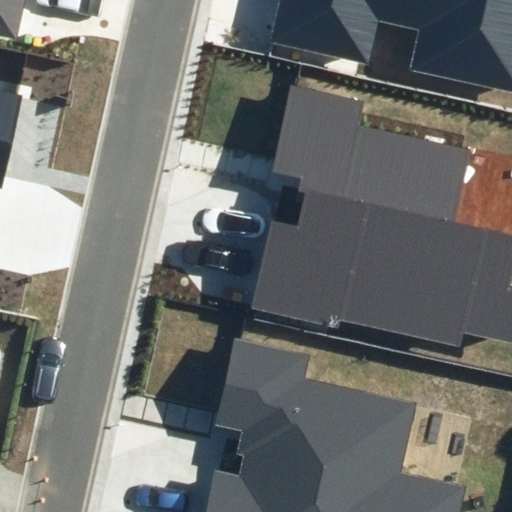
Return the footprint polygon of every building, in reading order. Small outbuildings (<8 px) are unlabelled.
[(0,0),(0,35),(16,39),(24,0),(0,0)] [(412,66),(511,89),(511,0),(278,0),(269,39),(366,62),(377,17),(421,28),(412,66)] [(333,314),(459,341),(461,330),(511,340),(511,289),(505,288),(511,258),(511,236),(452,223),(469,146),(361,123),(366,101),(291,84),(271,172),(300,178),(298,187),(283,184),(275,220),(271,219),(251,308),(330,325),(333,314)] [(0,186),(2,187),(22,95),(0,90),(0,186)] [(459,511),(465,489),(400,474),(417,403),(305,378),(311,355),(235,338),(215,426),(240,432),(234,455),(244,457),(239,476),(215,471),(205,511),(459,511)]
